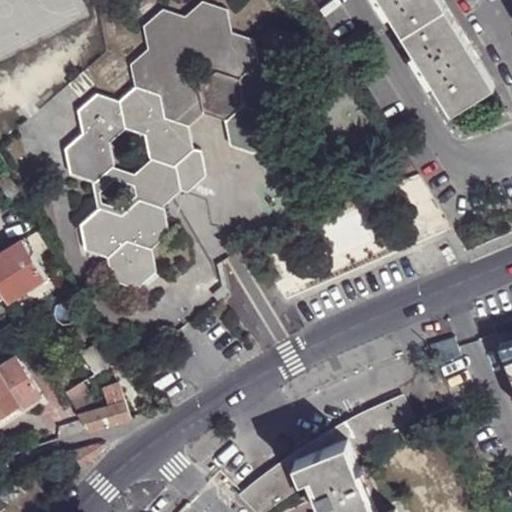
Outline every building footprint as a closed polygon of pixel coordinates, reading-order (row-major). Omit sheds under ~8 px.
[(196,148),(191,124),(206,111),(227,119),(246,103),(269,111),(288,94),(281,69),(260,62),(255,39),(233,31),(228,9),(204,0),(186,15),(165,8),(145,26),(150,48),(132,63),(137,86),(121,100),(99,93),(81,109),(85,132),(66,148),(72,174),(97,181),(115,166),(110,144),(128,129),(148,135),(154,158),(176,165),(196,148)] [(374,0),(385,18),(391,14),(381,0),(374,0)] [(381,0),(391,14),(403,33),(446,6),(442,0),(381,0)] [(446,6),(403,33),(415,53),(433,82),(448,108),(493,80),(446,6)] [(433,82),(415,53),(409,57),(428,86),(433,82)] [(82,70),(69,82),(79,94),(93,82),(82,70)] [(275,136),(269,111),(246,103),(227,119),(232,145),(256,152),(275,136)] [(181,190),(189,191),(207,174),(202,149),(196,148),(176,165),(181,190)] [(176,165),(154,158),(137,173),(142,198),(163,205),(181,190),(176,165)] [(0,169),(0,183),(5,191),(18,182),(7,165),(0,169)] [(11,202),(25,194),(18,182),(5,191),(11,202)] [(170,233),(163,205),(142,198),(124,215),(102,207),(82,224),(88,249),(110,257),(115,280),(139,287),(158,272),(154,247),(170,233)] [(8,247),(0,252),(0,285),(5,294),(10,300),(47,277),(22,238),(8,247)] [(54,248),(49,239),(44,242),(49,250),(54,248)] [(216,293),(221,299),(231,290),(224,261),(220,264),(226,284),(216,293)] [(19,315),(26,325),(37,319),(31,308),(19,315)] [(122,358),(108,335),(82,351),(97,374),(122,358)] [(511,339),(501,343),(511,371),(511,339)] [(43,394),(17,353),(0,363),(0,415),(19,403),(22,408),(43,394)] [(109,404),(127,399),(121,380),(103,385),(109,404)] [(98,408),(83,382),(66,392),(80,414),(98,408)] [(109,404),(98,408),(80,414),(90,429),(133,416),(127,399),(109,404)] [(344,427),(295,458),(295,459),(349,438),(354,451),(413,425),(402,399),(344,427)] [(295,459),(302,476),(313,471),(319,486),(324,500),(328,511),(398,511),(396,508),(385,511),(378,511),(354,451),(349,438),(295,459)] [(80,446),(71,449),(84,467),(107,442),(106,440),(80,446)] [(295,459),(295,458),(246,495),(263,511),(305,482),(302,476),(295,459)] [(324,500),(319,486),(313,488),(319,501),(324,500)] [(323,511),(328,511),(324,500),(319,501),(323,511)]
